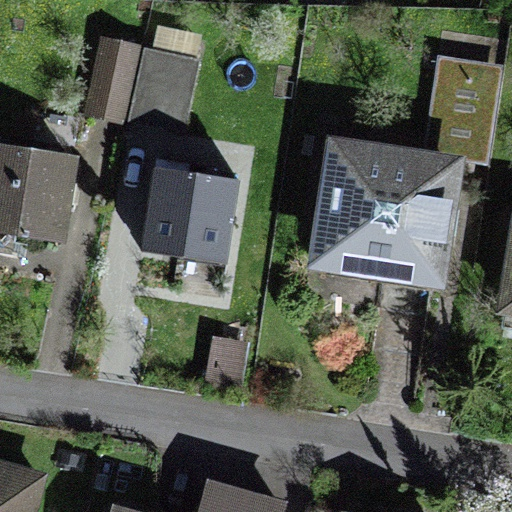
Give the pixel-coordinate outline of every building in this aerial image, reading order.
[(150,58),(111,49),(94,124),(133,134),(150,58)] [(210,73),(150,58),(133,134),(195,146),(210,73)] [(95,170),(0,153),(0,244),(80,258),(95,170)] [(482,175),(346,156),(327,288),(463,307),(482,175)] [(257,195),(165,181),(151,269),(244,283),(257,195)] [(259,354),(223,348),(215,402),(251,407),(259,354)] [(55,511),(64,487),(0,467),(0,511),(55,511)] [(219,511),(296,511),(224,493),(219,511)]
